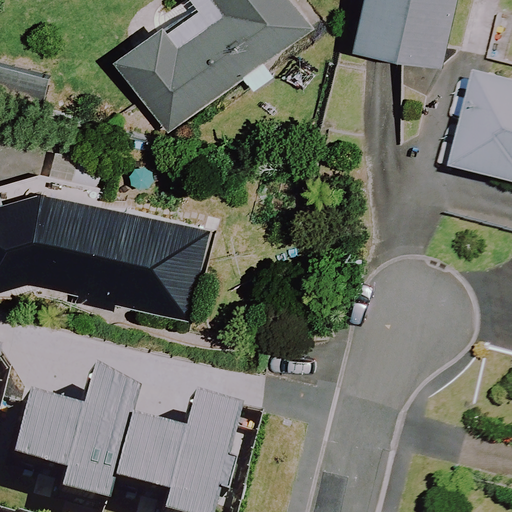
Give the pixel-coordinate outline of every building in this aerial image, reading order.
[(309,31),(288,0),(155,0),(100,38),(166,132),(242,78),(252,92),(275,77),(264,62),(309,31)] [(455,0),(357,0),(347,45),(441,66),(455,0)] [(50,76),(0,60),(0,104),(37,117),(50,76)] [(511,82),(478,75),(456,167),(511,180),(511,82)] [(47,186),(0,197),(0,288),(34,277),(185,320),(208,224),(110,201),(121,151),(58,137),(47,186)] [(193,378),(109,356),(77,481),(181,507),(191,469),(202,472),(219,407),(187,400),(193,378)] [(102,511),(106,500),(21,476),(10,511),(102,511)]
